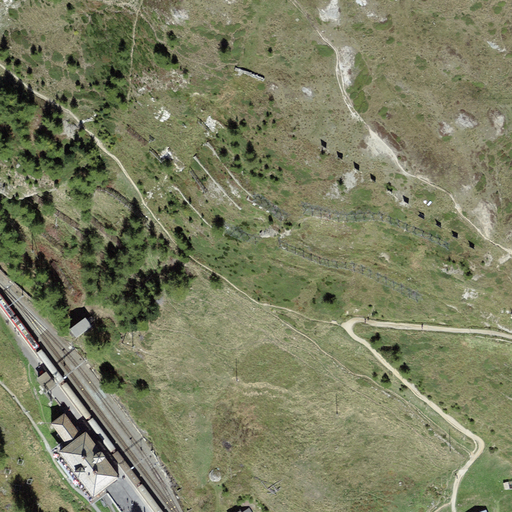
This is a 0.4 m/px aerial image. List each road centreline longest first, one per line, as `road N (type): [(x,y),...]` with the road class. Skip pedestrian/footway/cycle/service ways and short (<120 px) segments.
road 1 (track): [(347,328),(478,441),(453,511)]
road 2 (track): [(511,337),(357,319),(347,328)]
